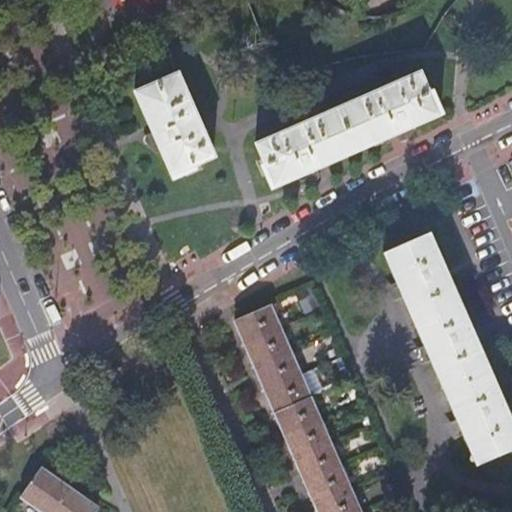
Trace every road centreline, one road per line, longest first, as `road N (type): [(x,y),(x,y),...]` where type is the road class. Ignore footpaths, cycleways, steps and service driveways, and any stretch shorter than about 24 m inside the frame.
road 1 (residential): [(511,127),(170,302),(56,375)]
road 2 (residential): [(56,375),(0,247)]
